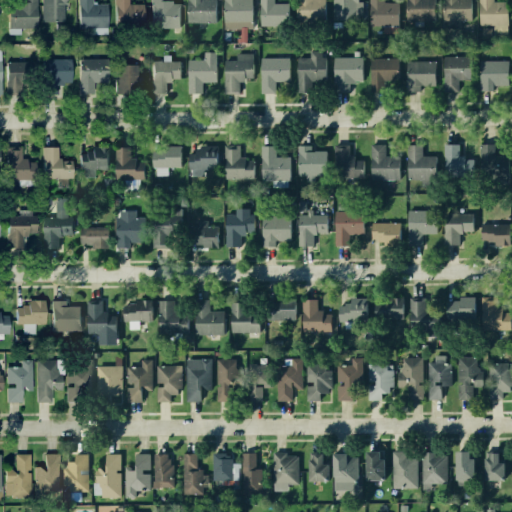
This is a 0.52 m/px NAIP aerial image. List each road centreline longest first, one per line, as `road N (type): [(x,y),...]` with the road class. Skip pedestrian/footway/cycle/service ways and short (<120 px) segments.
road 1 (residential): [(0,427),(511,423)]
road 2 (residential): [(0,118),(511,115)]
road 3 (residential): [(0,271),(511,269)]
